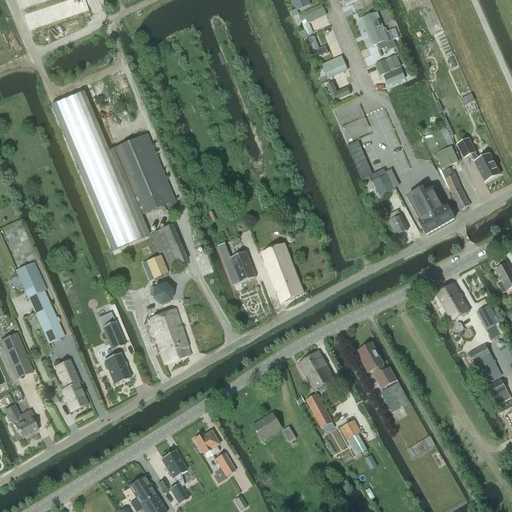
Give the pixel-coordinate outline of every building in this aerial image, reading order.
[(291,0),(296,11),(311,5),(308,0),(291,0)] [(309,24),(327,16),(321,5),(303,14),(303,15),(306,20),(307,24),(308,25),(309,24)] [(384,30),(377,13),(360,20),(372,48),(386,42),(386,44),(392,41),(388,32),(387,33),(385,29),(384,30)] [(307,24),(302,26),(307,37),(313,34),(309,24),(308,25),(307,24)] [(320,50),(314,37),(308,39),(316,59),(328,54),(325,48),(320,50)] [(327,80),(347,71),(341,57),(321,66),(327,80)] [(396,57),(387,61),(391,72),(400,68),(396,57)] [(381,76),(389,72),(385,62),(376,65),(381,76)] [(388,86),(405,79),(401,70),(384,77),(388,86)] [(348,89),(337,93),(340,100),(350,96),(348,89)] [(83,92),(50,106),(112,252),(148,236),(140,216),(136,218),(108,151),(83,92)] [(440,131),(423,138),(432,157),(436,155),(443,169),(458,162),(451,148),(449,149),(440,131)] [(169,217),(179,213),(146,135),(108,151),(136,218),(140,216),(165,206),(169,217)] [(478,160),(475,153),(468,139),(457,145),(464,159),(471,155),(474,162),(474,163),(484,183),(500,175),(490,154),(478,160)] [(348,146),(347,146),(362,180),(363,179),(370,176),(373,175),(358,141),(348,146)] [(452,169),(442,173),(445,180),(455,175),(452,169)] [(373,175),(370,176),(373,182),(387,176),(384,170),(373,175)] [(455,175),(445,180),(452,196),(451,196),(460,211),(470,205),(462,191),(455,175)] [(454,219),(447,207),(445,208),(434,189),(425,194),(422,190),(408,198),(421,220),(419,221),(427,235),(454,219)] [(186,262),(171,227),(150,236),(158,256),(164,254),(170,269),(186,262)] [(230,259),(225,244),(218,247),(233,287),(256,278),(246,253),(230,259)] [(261,254),(271,280),(281,305),(304,295),(284,245),(261,254)] [(160,257),(146,263),(154,280),(168,274),(160,257)] [(64,338),(31,264),(15,271),(48,345),(64,338)] [(495,271),(500,280),(502,284),(498,286),(503,294),(511,289),(511,274),(507,265),(495,271)] [(161,305),(171,302),(173,292),(165,285),(155,288),(153,299),(161,305)] [(451,322),(469,312),(453,285),(436,295),(451,322)] [(492,342),(500,337),(494,326),(498,324),(489,307),(476,314),(492,342)] [(190,356),(175,310),(149,318),(165,365),(190,356)] [(107,370),(114,386),(130,379),(120,355),(118,355),(116,350),(125,346),(115,323),(102,328),(111,351),(106,353),(109,359),(104,362),(104,364),(103,364),(106,371),(107,370)] [(29,366),(16,336),(2,341),(15,372),(29,366)] [(385,371),(382,366),(383,365),(371,344),(357,352),(364,364),(363,365),(368,374),(373,371),(376,376),(374,377),(381,390),(396,381),(389,369),(385,371)] [(501,374),(484,345),(468,354),(474,363),(485,383),(501,374)] [(314,392),(334,380),(318,353),(298,365),(314,392)] [(59,366),(57,362),(53,364),(55,368),(54,368),(62,385),(58,387),(61,391),(60,392),(70,413),(87,406),(77,384),(79,384),(69,361),(59,366)] [(497,406),(510,398),(500,380),(486,388),(497,406)] [(390,412),(408,403),(397,383),(379,393),(390,412)] [(321,430),(333,424),(332,423),(318,398),(319,398),(317,395),(305,401),(321,430)] [(295,400),(299,407),(304,404),(301,397),(295,400)] [(19,417),(14,406),(4,411),(11,424),(13,423),(22,440),(37,432),(32,422),(35,421),(30,411),(19,417)] [(262,442),(282,430),(272,415),(253,427),(262,442)] [(340,428),(356,457),(361,455),(366,452),(357,435),(361,433),(354,421),(340,428)] [(288,443),(295,438),(288,427),(281,431),(288,443)] [(216,448),(219,446),(211,432),(203,437),(201,435),(194,440),(203,455),(210,451),(212,456),(219,452),(216,448)] [(430,437),(429,438),(408,450),(413,458),(434,446),(435,445),(430,437)] [(183,486),(180,476),(186,472),(174,452),(160,460),(172,480),(176,486),(179,484),(181,488),(183,486)] [(235,472),(224,453),(215,459),(226,477),(235,472)] [(371,456),(364,460),(371,471),(377,467),(371,456)] [(139,505),(155,495),(144,478),(129,488),(137,501),(130,505),(134,511),(138,511),(142,509),(139,505)] [(161,491),(166,489),(161,482),(157,485),(161,491)] [(181,488),(179,484),(176,486),(169,490),(178,506),(188,500),(181,488)] [(164,511),(155,495),(139,505),(142,509),(143,511),(164,511)] [(241,511),(247,508),(241,497),(234,501),(241,511)]
